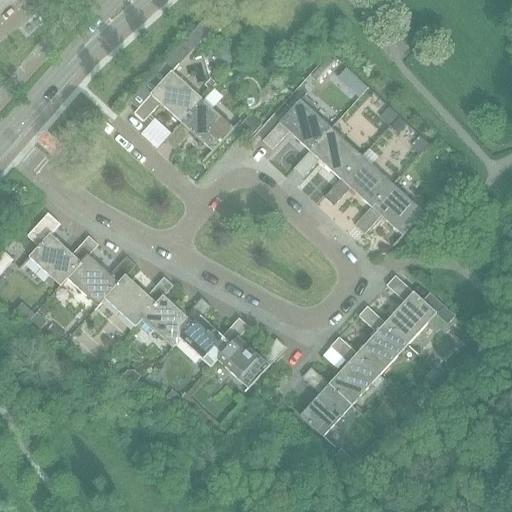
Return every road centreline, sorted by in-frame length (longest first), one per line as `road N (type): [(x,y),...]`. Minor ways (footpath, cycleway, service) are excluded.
road 1 (residential): [(174,246),(302,318),(322,315),(347,289),(343,260),(259,183),(228,181),(204,207)]
road 2 (residential): [(174,246),(86,203),(4,136)]
road 3 (tertiary): [(4,136),(126,0)]
road 4 (residential): [(116,123),(204,207)]
